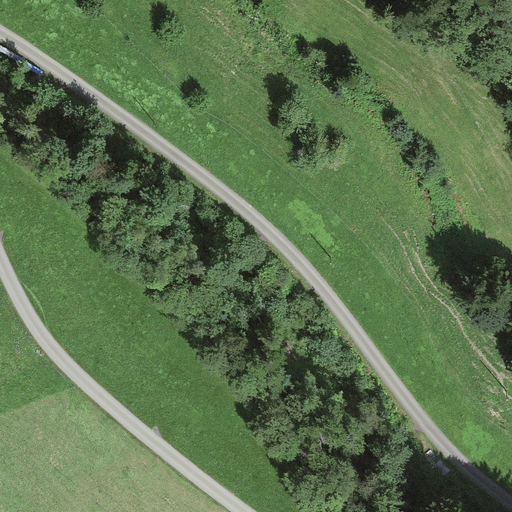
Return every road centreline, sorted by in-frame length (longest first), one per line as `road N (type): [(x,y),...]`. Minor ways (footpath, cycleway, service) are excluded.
road 1 (track): [(0,36),(265,228),(311,275),(433,435),(511,503)]
road 2 (track): [(0,255),(32,323),(71,369),(247,511)]
